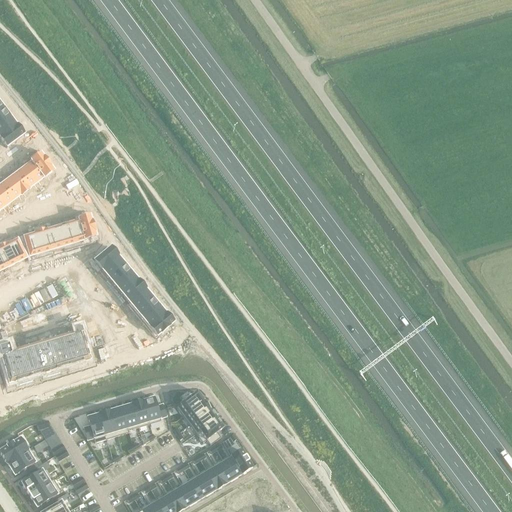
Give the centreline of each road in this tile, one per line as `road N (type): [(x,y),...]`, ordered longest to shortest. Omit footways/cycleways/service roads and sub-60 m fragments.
road 1 (motorway): [(109,0),(489,511)]
road 2 (motorway): [(511,471),(159,0)]
road 3 (unclassified): [(511,362),(254,0)]
road 4 (residential): [(54,420),(162,388),(198,386),(295,511)]
